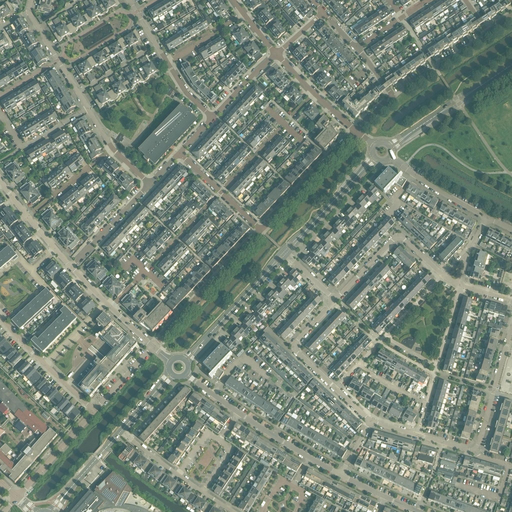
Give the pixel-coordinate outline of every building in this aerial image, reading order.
[(103,4),(100,6),(105,15),(105,14),(106,14),(106,13),(107,13),(107,12),(108,12),(108,11),(108,10),(111,8),(106,0),(105,0),(102,2),(103,4)] [(164,3),(162,4),(168,13),(173,10),(172,9),(166,0),(165,0),(163,2),(164,3)] [(166,0),(172,9),(176,6),(172,0),(166,0)] [(258,7),(260,10),(265,6),(262,2),(261,3),(259,0),(258,0),(250,5),(253,10),(258,7)] [(293,7),(296,11),(304,4),(301,0),(293,7)] [(334,0),(329,6),(332,9),(338,4),(340,2),(337,0),(334,0)] [(447,0),(443,0),(442,1),(447,10),(452,7),(447,0)] [(499,0),(497,2),(503,11),(505,9),(510,5),(506,0),(499,0)] [(51,3),(41,1),(40,5),(41,5),(40,8),(42,8),(41,12),(50,14),(51,10),(49,10),(51,3)] [(215,13),(216,12),(225,5),(223,3),(222,4),(221,1),(211,8),(215,13)] [(442,1),(437,4),(443,13),(447,10),(442,1)] [(5,5),(1,8),(6,17),(9,15),(9,14),(11,13),(9,11),(12,9),(8,2),(5,4),(5,5)] [(492,5),(498,13),(500,12),(501,13),(503,11),(497,2),(492,5)] [(160,4),(157,5),(163,16),(168,13),(162,4),(161,5),(160,4)] [(296,11),(299,15),(307,8),(304,4),(296,11)] [(332,9),(335,13),(342,8),(338,4),(332,9)] [(437,4),(433,7),(438,16),(443,13),(437,4)] [(155,8),(153,10),(158,17),(159,19),(163,16),(157,5),(154,7),(155,8)] [(225,5),(216,12),(219,17),(220,16),(224,21),(230,17),(226,12),(227,11),(226,8),(225,5)] [(487,8),(494,17),(496,16),(495,15),(498,13),(492,5),(487,8)] [(95,7),(91,9),(96,17),(99,16),(100,16),(101,16),(102,16),(103,15),(104,15),(105,15),(100,6),(96,8),(95,7)] [(261,20),(262,21),(270,14),(267,12),(269,10),(265,6),(260,10),(262,13),(258,16),(259,17),(259,19),(260,20),(261,20)] [(335,13),(339,17),(347,10),(343,6),(342,8),(335,13)] [(429,10),(428,10),(433,18),(434,19),(438,16),(433,7),(429,10)] [(307,8),(299,15),(303,19),(306,16),(308,18),(313,14),(307,8)] [(386,8),(381,11),(386,18),(390,15),(391,16),(386,8)] [(481,19),(484,23),(491,18),(491,19),(494,17),(487,8),(483,11),(486,16),(481,19)] [(88,13),(84,16),(90,24),(91,23),(92,22),(92,21),(93,20),(93,19),(96,17),(91,9),(87,12),(88,13)] [(158,17),(153,10),(151,11),(151,9),(148,11),(153,20),(158,17)] [(347,10),(339,17),(344,23),(349,19),(347,17),(350,14),(347,10)] [(375,13),(376,14),(381,21),(386,18),(381,11),(380,10),(375,13)] [(428,10),(424,13),(428,21),(433,18),(428,10)] [(424,13),(419,17),(424,24),(425,25),(430,22),(428,21),(424,13)] [(270,22),(272,24),(277,20),(273,16),(272,17),(270,14),(262,21),(262,22),(262,23),(264,25),(265,25),(266,26),(270,22)] [(376,14),(372,17),(377,24),(381,21),(376,14)] [(80,16),(76,19),(81,27),(83,25),(84,25),(85,25),(86,25),(87,25),(88,25),(89,24),(90,24),(84,16),(81,18),(80,16)] [(372,17),(367,20),(372,27),(377,24),(372,17)] [(419,17),(415,20),(419,27),(424,24),(419,17)] [(467,18),(475,30),(477,28),(476,28),(484,23),(481,19),(476,22),(473,18),(470,20),(469,17),(467,18)] [(464,24),(469,32),(472,31),(475,30),(467,18),(465,20),(467,22),(464,24)] [(12,25),(16,30),(25,24),(22,19),(12,25)] [(72,23),(69,25),(74,34),(74,33),(75,33),(75,32),(76,32),(76,31),(77,31),(77,30),(78,29),(81,27),(76,19),(71,21),(72,23)] [(204,20),(199,22),(204,30),(208,27),(204,20)] [(273,34),(274,35),(281,29),(282,28),(279,25),(280,24),(277,20),(272,24),(274,26),(270,30),(271,31),(270,32),(272,34),(273,34)] [(367,20),(363,23),(368,30),(368,31),(371,29),(371,28),(372,27),(367,20)] [(419,27),(415,20),(413,21),(413,20),(409,23),(410,23),(411,24),(410,24),(410,25),(411,26),(411,27),(412,27),(412,28),(413,27),(415,30),(419,27)] [(199,22),(195,25),(200,32),(204,30),(199,22)] [(319,36),(326,29),(321,23),(316,27),(318,29),(315,32),(319,36)] [(363,23),(358,26),(363,33),(368,30),(363,23)] [(16,30),(20,37),(27,33),(25,31),(28,29),(25,24),(16,30)] [(457,25),(465,36),(467,35),(467,34),(469,32),(464,24),(461,26),(459,24),(457,25)] [(64,26),(60,28),(65,36),(68,34),(69,35),(70,35),(71,35),(72,34),(73,34),(74,33),(74,34),(69,25),(65,27),(64,26)] [(195,25),(191,28),(195,35),(200,32),(195,25)] [(454,30),(460,39),(462,37),(463,38),(465,36),(457,25),(456,26),(457,28),(454,30)] [(190,26),(185,29),(191,38),(195,35),(191,28),(190,26)] [(233,35),(237,40),(246,33),(244,30),(243,31),(241,29),(240,30),(238,27),(237,28),(235,26),(229,30),(231,33),(232,32),(234,34),(233,35)] [(363,33),(358,26),(354,29),(355,32),(355,33),(355,34),(356,35),(357,36),(358,35),(359,37),(358,37),(362,35),(363,33)] [(399,30),(398,31),(403,38),(407,35),(406,32),(406,31),(406,30),(405,29),(404,29),(403,29),(402,28),(403,27),(399,29),(399,30)] [(65,36),(60,28),(56,31),(57,32),(54,34),(53,33),(52,33),(59,43),(59,42),(60,42),(60,41),(61,41),(61,40),(62,40),(62,39),(62,38),(65,36)] [(181,31),(187,40),(191,38),(185,29),(185,28),(181,31)] [(281,29),(274,35),(274,37),(276,38),(277,38),(278,39),(283,35),(284,36),(286,33),(284,30),(283,31),(281,29)] [(319,36),(322,40),(330,33),(326,29),(319,36)] [(132,35),(129,37),(134,45),(138,42),(137,41),(140,38),(141,40),(142,40),(135,30),(134,31),(133,32),(132,33),(132,34),(132,35)] [(448,31),(456,43),(458,41),(457,40),(460,39),(454,30),(451,32),(450,30),(448,31)] [(181,31),(177,34),(182,43),(187,40),(181,31)] [(398,31),(393,34),(398,41),(403,38),(398,31)] [(445,37),(450,45),(453,43),(453,44),(456,43),(448,31),(446,32),(448,35),(445,37)] [(20,37),(25,45),(34,39),(31,34),(28,35),(27,33),(20,37)] [(242,44),(243,46),(249,41),(247,39),(248,38),(246,36),(247,35),(246,33),(237,40),(236,41),(240,45),(242,44)] [(322,40),(326,44),(333,37),(330,33),(322,40)] [(172,37),(173,38),(178,46),(182,43),(177,34),(172,37)] [(393,34),(389,37),(394,44),(398,41),(393,34)] [(438,37),(446,49),(449,47),(448,47),(450,45),(445,37),(443,35),(440,37),(440,36),(438,37)] [(1,36),(0,36),(0,41),(3,47),(8,44),(9,45),(12,43),(7,36),(5,38),(3,36),(1,37),(1,36)] [(120,39),(125,48),(129,46),(130,47),(132,46),(133,49),(135,47),(134,45),(129,37),(126,38),(125,38),(124,38),(123,38),(122,38),(121,39),(120,39)] [(326,44),(329,47),(337,40),(333,37),(326,44)] [(389,37),(384,40),(389,47),(394,44),(389,37)] [(435,43),(441,51),(443,50),(444,51),(446,49),(438,37),(437,39),(438,41),(435,43)] [(173,38),(169,41),(173,48),(178,46),(173,38)] [(221,38),(216,41),(222,50),(226,48),(221,38)] [(25,45),(29,52),(36,48),(35,45),(37,44),(34,39),(25,45)] [(116,44),(113,46),(118,54),(126,50),(125,48),(120,39),(120,40),(119,40),(118,41),(117,42),(117,43),(116,44)] [(173,48),(169,41),(168,39),(162,42),(165,48),(167,47),(169,51),(173,48)] [(329,47),(332,51),(340,44),(337,40),(329,47)] [(384,40),(380,43),(385,50),(386,52),(390,49),(389,47),(384,40)] [(216,41),(212,44),(218,53),(222,50),(216,41)] [(244,49),(248,54),(257,47),(255,44),(254,45),(252,43),(251,44),(249,41),(243,46),(245,48),(244,49)] [(380,43),(375,46),(380,53),(385,50),(380,43)] [(429,44),(437,55),(439,54),(438,53),(441,51),(435,43),(432,45),(431,43),(429,44)] [(212,44),(208,46),(213,56),(218,53),(212,44)] [(335,55),(337,54),(344,48),(340,44),(332,51),(332,52),(335,55)] [(427,56),(429,59),(431,58),(434,56),(434,57),(437,55),(429,44),(427,45),(429,47),(426,50),(429,54),(427,56)] [(105,48),(104,48),(110,57),(113,55),(114,57),(118,54),(113,46),(111,48),(110,48),(109,48),(108,48),(107,48),(106,48),(105,48),(105,49),(105,48)] [(208,46),(203,49),(209,58),(213,56),(208,46)] [(296,58),(297,58),(303,52),(301,50),(302,49),(299,46),(297,48),(298,49),(293,54),(293,55),(293,56),(295,58),(296,58)] [(372,51),(374,54),(377,58),(381,55),(380,53),(375,46),(371,49),(372,51)] [(257,47),(248,54),(252,58),(253,58),(257,62),(262,57),(259,53),(260,52),(258,50),(259,49),(257,47)] [(34,60),(35,59),(43,54),(40,49),(37,50),(36,48),(29,52),(34,60)] [(101,54),(98,55),(103,64),(107,61),(106,59),(110,57),(104,48),(104,49),(103,50),(102,51),(102,52),(101,52),(101,53),(101,54)] [(337,54),(341,57),(347,52),(344,48),(337,54)] [(209,58),(203,49),(199,52),(204,61),(209,58)] [(415,54),(423,65),(425,63),(424,63),(429,59),(427,56),(424,57),(420,51),(417,53),(416,52),(415,54)] [(306,55),(303,52),(297,58),(297,59),(297,60),(299,62),(300,62),(301,63),(305,59),(307,61),(311,57),(313,56),(309,52),(306,55)] [(342,63),(344,62),(351,55),(347,52),(341,57),(339,59),(342,63)] [(43,54),(35,59),(38,64),(37,65),(39,67),(45,63),(44,61),(46,59),(43,54)] [(410,57),(412,59),(417,67),(420,66),(420,67),(423,65),(415,54),(413,55),(410,57)] [(89,58),(94,67),(98,64),(99,66),(103,64),(98,55),(95,57),(94,57),(93,57),(92,57),(91,57),(90,58),(89,58)] [(346,65),(347,65),(354,59),(351,55),(344,62),(344,63),(346,65)] [(308,71),(308,72),(315,66),(313,63),(315,61),(311,57),(307,61),(309,63),(304,67),(305,68),(305,69),(306,71),(308,71)] [(86,63),(83,65),(88,73),(92,71),(91,69),(94,67),(89,58),(89,59),(88,59),(87,60),(87,61),(86,62),(86,63)] [(354,59),(347,65),(348,66),(348,67),(349,68),(352,72),(360,65),(354,59)] [(405,60),(413,72),(416,70),(415,69),(417,67),(412,59),(409,61),(407,59),(405,60)] [(402,66),(408,74),(411,72),(411,73),(413,72),(405,60),(404,61),(405,64),(402,66)] [(23,62),(18,64),(24,74),(29,71),(23,62)] [(148,62),(146,64),(147,67),(152,75),(155,73),(156,73),(157,73),(158,73),(159,73),(160,72),(161,72),(155,62),(156,64),(152,66),(151,63),(148,62)] [(181,70),(183,73),(190,69),(187,63),(180,67),(181,68),(182,70),(181,70)] [(239,63),(235,67),(242,73),(245,69),(239,63)] [(16,68),(15,69),(19,76),(24,74),(18,64),(15,66),(16,68)] [(88,73),(83,65),(80,67),(79,66),(78,66),(77,66),(77,67),(76,67),(75,67),(74,68),(74,67),(80,78),(79,76),(83,74),(84,76),(88,73)] [(230,69),(232,70),(239,77),(241,75),(240,74),(242,73),(235,67),(234,65),(230,69)] [(317,72),(319,74),(323,70),(320,66),(318,67),(316,65),(315,66),(308,72),(309,72),(309,73),(310,75),(311,75),(312,76),(317,72)] [(396,67),(404,78),(406,77),(406,76),(408,74),(402,66),(399,68),(398,65),(396,67)] [(141,73),(146,82),(146,81),(147,80),(148,79),(149,78),(149,77),(149,76),(152,75),(147,67),(143,69),(144,71),(141,73)] [(269,78),(274,82),(282,75),(280,73),(279,74),(277,71),(276,72),(271,67),(266,72),(270,77),(269,78)] [(393,72),(399,81),(401,79),(402,80),(404,78),(396,67),(394,68),(396,70),(393,72)] [(15,69),(10,72),(15,79),(19,76),(15,69)] [(183,73),(185,78),(193,73),(190,69),(183,73)] [(328,73),(324,69),(323,70),(319,74),(321,76),(316,81),(317,81),(317,83),(319,84),(320,84),(320,85),(327,79),(328,78),(325,75),(328,73)] [(4,73),(5,75),(10,82),(15,79),(10,72),(9,70),(4,73)] [(45,77),(48,82),(57,77),(54,71),(51,73),(50,70),(41,76),(43,78),(45,77)] [(232,70),(228,74),(235,80),(236,78),(237,79),(239,77),(232,70)] [(130,73),(132,76),(137,84),(140,82),(140,83),(141,83),(142,83),(143,82),(144,82),(145,82),(146,81),(146,82),(141,73),(137,75),(136,73),(134,75),(132,72),(130,73)] [(185,78),(188,83),(197,77),(195,72),(193,73),(185,78)] [(387,73),(395,85),(397,83),(396,82),(399,81),(393,72),(390,74),(388,72),(387,73)] [(382,87),(385,91),(389,87),(392,85),(392,86),(395,85),(387,73),(385,74),(387,77),(384,79),(387,84),(382,87)] [(228,74),(225,78),(231,84),(235,80),(228,74)] [(5,75),(1,78),(5,85),(10,82),(5,75)] [(274,82),(278,87),(285,80),(283,78),(284,77),(282,75),(274,82)] [(129,80),(125,82),(131,91),(131,90),(132,90),(132,89),(133,89),(133,88),(134,87),(134,86),(137,84),(132,76),(128,78),(129,80)] [(48,82),(51,87),(60,82),(57,77),(48,82)] [(188,83),(192,88),(198,83),(200,81),(197,77),(188,83)] [(231,84),(225,78),(221,82),(227,88),(231,84)] [(283,90),(285,92),(290,87),(288,85),(289,84),(287,82),(288,81),(286,79),(285,80),(278,87),(282,91),(283,90)] [(329,85),(331,87),(335,83),(331,79),(329,81),(327,79),(320,85),(321,85),(321,87),(323,88),(324,88),(325,89),(329,85)] [(35,82),(30,85),(35,93),(40,90),(35,82)] [(51,87),(54,92),(63,87),(60,82),(51,87)] [(121,83),(116,85),(122,94),(124,92),(125,92),(126,92),(127,92),(128,92),(129,91),(130,91),(131,91),(125,82),(122,85),(121,83)] [(192,88),(196,93),(202,86),(198,83),(192,88)] [(332,97),(333,97),(339,91),(337,89),(339,87),(335,83),(331,87),(333,89),(329,93),(329,94),(329,95),(331,97),(332,97)] [(30,85),(26,88),(31,97),(36,94),(35,93),(30,85)] [(113,90),(110,92),(115,100),(116,100),(116,99),(117,99),(117,98),(118,97),(119,96),(119,95),(122,94),(116,85),(112,88),(113,90)] [(196,93),(200,96),(206,90),(208,89),(204,85),(202,86),(196,93)] [(57,97),(58,96),(66,91),(63,87),(54,92),(57,97)] [(253,88),(250,91),(257,98),(259,99),(262,95),(262,94),(261,93),(263,92),(257,87),(256,88),(255,88),(254,89),(253,88)] [(290,99),(290,100),(298,92),(296,90),(295,91),(293,89),(292,89),(290,87),(285,92),(281,96),(283,98),(285,97),(289,100),(290,99)] [(370,90),(377,99),(379,97),(378,96),(385,91),(382,87),(378,91),(374,87),(370,90)] [(26,88),(21,91),(26,99),(26,100),(31,97),(26,88)] [(200,96),(204,100),(210,94),(206,90),(200,96)] [(362,96),(364,99),(369,104),(372,102),(374,100),(375,101),(377,99),(370,90),(365,94),(362,90),(359,93),(362,96)] [(21,91),(16,94),(21,102),(26,99),(21,91)] [(58,96),(61,101),(69,96),(66,91),(58,96)] [(249,94),(247,96),(253,102),(257,98),(250,91),(248,93),(249,94)] [(339,91),(333,97),(333,98),(333,99),(335,101),(336,101),(337,102),(341,98),(343,100),(349,94),(347,92),(345,93),(344,92),(342,94),(339,91)] [(105,92),(101,95),(106,103),(109,101),(110,101),(111,101),(112,101),(113,101),(114,101),(115,100),(115,101),(115,100),(110,92),(106,94),(105,92)] [(210,94),(204,100),(207,102),(208,101),(210,102),(209,103),(210,103),(212,104),(218,98),(212,92),(210,94)] [(298,92),(290,100),(294,104),(295,103),(297,105),(303,100),(301,98),(302,97),(299,95),(300,94),(298,92)] [(16,94),(11,97),(16,105),(21,102),(16,94)] [(106,103),(101,95),(97,97),(98,99),(95,101),(94,99),(93,100),(100,110),(100,109),(101,109),(101,108),(102,108),(102,107),(103,107),(103,106),(103,105),(106,103)] [(61,101),(64,106),(72,101),(69,96),(61,101)] [(244,97),(242,99),(249,106),(253,102),(247,96),(245,98),(244,97)] [(11,97),(6,100),(11,108),(16,105),(11,97)] [(369,104),(364,99),(358,105),(355,103),(353,105),(347,98),(342,103),(345,107),(344,108),(347,111),(349,110),(350,111),(349,111),(355,118),(361,112),(360,111),(362,110),(364,112),(367,108),(366,107),(369,104)] [(241,102),(239,104),(247,112),(251,108),(249,106),(242,99),(240,102),(241,102)] [(11,108),(6,100),(1,103),(7,112),(12,109),(11,108)] [(72,101),(64,106),(62,108),(65,113),(66,112),(68,115),(75,111),(73,108),(75,107),(72,101)] [(236,105),(234,108),(241,114),(243,116),(247,112),(239,104),(237,106),(236,105)] [(304,114),(309,118),(316,110),(314,108),(313,108),(311,106),(310,107),(308,105),(301,112),(304,115),(304,114)] [(143,158),(143,159),(144,160),(145,161),(146,162),(147,162),(147,163),(148,162),(147,162),(149,160),(153,164),(157,160),(158,161),(162,157),(161,156),(164,152),(165,153),(169,149),(169,148),(173,144),(173,145),(177,141),(176,140),(180,136),(181,137),(185,133),(184,132),(187,128),(188,129),(192,124),(191,123),(195,119),(191,115),(193,113),(192,113),(192,112),(191,112),(191,111),(190,111),(190,110),(189,110),(189,109),(188,109),(186,111),(183,108),(180,110),(179,109),(174,115),(175,116),(171,120),(170,119),(166,123),(167,124),(164,128),(163,127),(159,131),(159,132),(155,135),(151,139),(152,140),(148,144),(147,143),(143,147),(144,148),(140,152),(145,157),(143,158)] [(233,111),(231,113),(238,118),(241,114),(234,108),(232,110),(233,111)] [(52,110),(45,114),(51,124),(56,121),(55,119),(57,118),(57,117),(52,110)] [(316,110),(309,118),(313,122),(314,121),(316,123),(321,118),(319,115),(320,115),(318,112),(318,111),(316,110)] [(229,114),(227,116),(235,124),(239,120),(238,118),(231,113),(229,115),(229,114)] [(45,114),(40,117),(46,127),(51,124),(45,114)] [(235,124),(227,116),(224,118),(225,119),(223,121),(231,128),(235,124)] [(40,117),(35,120),(41,130),(46,127),(40,117)] [(323,118),(315,127),(320,131),(322,130),(325,133),(315,143),(324,151),(338,137),(335,134),(336,133),(328,123),(323,118)] [(72,124),(78,132),(87,126),(86,124),(85,123),(84,122),(82,122),(80,119),(79,119),(72,124)] [(267,119),(260,126),(268,133),(269,132),(270,133),(274,130),(270,127),(269,127),(272,124),(267,119)] [(35,120),(30,123),(36,133),(41,130),(35,120)] [(30,123),(26,126),(31,136),(36,133),(30,123)] [(219,124),(217,126),(225,135),(229,130),(221,123),(219,125),(219,124)] [(31,136),(26,126),(18,131),(22,138),(23,139),(25,137),(26,139),(31,136)] [(80,138),(82,142),(91,136),(89,133),(90,132),(89,130),(89,129),(87,126),(78,132),(81,137),(80,138)] [(215,129),(214,131),(222,138),(225,135),(217,126),(215,129)] [(260,126),(257,130),(264,137),(268,133),(260,126)] [(257,130),(253,134),(261,141),(264,137),(257,130)] [(62,131),(57,135),(63,144),(70,139),(66,132),(66,131),(63,133),(62,131)] [(212,132),(210,134),(217,141),(218,142),(222,138),(214,131),(212,133),(212,132)] [(208,137),(207,138),(213,144),(217,141),(210,134),(208,136),(208,137)] [(249,138),(251,139),(257,145),(261,141),(253,134),(249,138)] [(53,139),(50,141),(55,148),(63,144),(57,135),(52,138),(53,139)] [(85,145),(88,150),(98,144),(96,141),(94,139),(93,140),(91,136),(82,142),(84,146),(85,145)] [(283,139),(280,136),(277,139),(278,140),(277,142),(285,149),(291,142),(287,139),(285,142),(283,139)] [(205,139),(203,141),(211,150),(215,146),(213,144),(207,138),(205,140),(205,139)] [(257,145),(251,139),(247,143),(253,149),(257,145)] [(47,141),(42,144),(48,154),(56,149),(55,148),(50,141),(48,142),(47,141)] [(201,144),(200,146),(208,153),(211,150),(203,141),(201,143),(201,144)] [(285,149),(277,142),(273,145),(281,153),(285,149)] [(42,144),(37,147),(42,155),(45,153),(47,155),(48,154),(42,144)] [(98,144),(88,150),(91,155),(90,156),(92,160),(101,154),(102,154),(99,150),(101,149),(100,147),(98,144)] [(244,144),(240,148),(247,155),(251,151),(244,144)] [(281,153),(273,145),(269,149),(276,155),(277,157),(281,153)] [(208,153),(200,146),(198,147),(197,147),(196,149),(203,155),(204,157),(208,153)] [(309,150),(311,152),(318,158),(321,154),(313,146),(309,150)] [(37,147),(32,150),(37,158),(38,160),(43,157),(42,155),(37,147)] [(240,148),(236,152),(244,159),(247,155),(240,148)] [(203,155),(196,149),(193,151),(194,152),(192,154),(195,156),(194,157),(197,160),(197,159),(198,160),(203,155)] [(269,149),(266,153),(272,159),(276,155),(269,149)] [(37,158),(32,150),(27,153),(28,155),(25,156),(26,157),(30,164),(33,162),(32,161),(37,158)] [(309,150),(306,154),(307,155),(314,162),(318,158),(311,152),(309,150)] [(232,156),(234,157),(240,163),(244,159),(236,152),(232,156)] [(272,159),(266,153),(262,157),(268,163),(272,159)] [(75,158),(71,161),(77,169),(80,167),(80,166),(82,165),(80,163),(83,160),(78,154),(74,157),(75,158)] [(307,155),(303,159),(310,166),(314,162),(307,155)] [(234,157),(230,161),(236,167),(240,163),(234,157)] [(102,168),(107,172),(114,164),(112,162),(111,162),(109,160),(108,161),(105,158),(105,159),(98,166),(101,170),(102,168)] [(260,159),(256,163),(262,169),(264,171),(268,167),(260,159)] [(303,159),(300,163),(306,170),(310,166),(303,159)] [(70,160),(62,167),(67,173),(70,170),(72,173),(74,171),(75,171),(77,169),(71,161),(70,160)] [(230,161),(229,160),(225,164),(226,165),(232,171),(236,167),(230,161)] [(211,164),(210,162),(209,161),(203,167),(206,170),(211,164)] [(7,175),(9,177),(18,171),(20,169),(15,162),(11,165),(10,164),(5,168),(8,171),(6,172),(8,175),(7,175)] [(295,165),(295,166),(303,174),(306,170),(300,163),(298,162),(297,163),(295,165)] [(256,163),(252,167),(259,173),(262,169),(256,163)] [(107,172),(114,179),(120,172),(117,170),(118,169),(117,167),(117,166),(114,164),(107,172)] [(226,165),(223,169),(229,175),(232,171),(226,165)] [(61,166),(53,172),(61,182),(64,180),(64,179),(66,178),(64,176),(67,173),(62,167),(61,166)] [(291,170),(292,171),(299,177),(303,174),(295,166),(291,170)] [(178,167),(175,170),(182,177),(186,172),(185,172),(186,171),(183,168),(182,169),(180,167),(178,168),(178,167)] [(260,175),(259,173),(252,167),(249,171),(255,177),(257,179),(260,175)] [(221,168),(217,171),(225,179),(229,175),(223,169),(221,168)] [(374,184),(383,193),(392,183),(395,186),(401,190),(406,182),(400,178),(402,176),(400,175),(397,178),(388,169),(374,184)] [(174,173),(172,175),(179,181),(180,182),(183,178),(182,177),(175,170),(173,172),(174,173)] [(18,171),(9,177),(11,180),(13,182),(15,181),(17,184),(23,180),(22,179),(26,177),(23,173),(20,174),(18,171)] [(225,179),(217,171),(213,176),(219,181),(222,184),(225,181),(224,180),(225,179)] [(249,171),(245,175),(251,181),(255,177),(249,171)] [(292,171),(289,175),(295,181),(299,177),(292,171)] [(49,176),(49,177),(57,186),(59,184),(59,183),(61,182),(53,172),(49,176)] [(114,179),(121,186),(129,178),(127,176),(126,176),(124,174),(123,175),(120,172),(114,179)] [(289,175),(287,173),(283,178),(291,185),(295,181),(289,175)] [(88,177),(85,179),(92,188),(97,184),(98,186),(102,183),(95,175),(92,178),(90,176),(89,177),(88,177)] [(172,175),(169,178),(175,184),(179,181),(172,175)] [(245,175),(241,179),(249,186),(253,183),(251,181),(245,175)] [(57,186),(49,177),(45,181),(44,179),(41,181),(47,189),(50,187),(51,189),(53,188),(54,188),(57,186)] [(129,178),(121,186),(129,193),(135,187),(132,184),(133,183),(132,181),(132,180),(129,178)] [(169,178),(165,182),(172,188),(175,184),(169,178)] [(83,186),(79,188),(84,195),(92,188),(85,179),(83,181),(83,182),(81,184),(83,186)] [(241,179),(237,183),(244,189),(245,190),(249,186),(241,179)] [(277,184),(279,185),(286,191),(290,187),(281,180),(277,184)] [(190,188),(194,192),(200,186),(199,185),(200,184),(197,181),(190,188)] [(23,196),(25,198),(33,191),(31,188),(32,185),(30,182),(26,185),(26,184),(21,188),(23,192),(21,193),(23,195),(23,196)] [(163,183),(161,185),(169,193),(173,189),(172,188),(165,182),(164,184),(163,183)] [(237,183),(234,187),(240,193),(244,189),(237,183)] [(160,188),(158,189),(166,197),(169,193),(161,185),(159,187),(160,188)] [(279,185),(275,189),(282,195),(286,191),(279,185)] [(406,192),(410,195),(415,188),(410,185),(406,192)] [(194,192),(198,196),(205,189),(203,186),(201,187),(200,186),(194,192)] [(240,193),(234,187),(233,188),(232,187),(228,191),(232,194),(232,193),(238,198),(241,194),(240,193)] [(369,193),(367,195),(374,201),(377,198),(375,196),(378,193),(371,187),(367,191),(369,193)] [(69,192),(70,193),(77,202),(85,195),(84,195),(79,188),(76,191),(75,189),(73,190),(72,190),(69,192)] [(409,196),(414,199),(419,190),(415,188),(410,195),(409,196)] [(33,191),(25,198),(26,200),(27,200),(29,202),(31,201),(33,204),(34,203),(38,200),(37,199),(41,197),(36,189),(33,191)] [(156,190),(154,192),(161,199),(162,200),(166,197),(158,189),(157,191),(156,190)] [(198,196),(202,200),(208,193),(207,192),(208,191),(205,189),(198,196)] [(275,189),(272,193),(278,199),(282,195),(275,189)] [(418,202),(424,193),(419,190),(414,199),(414,200),(418,202)] [(153,195),(151,197),(158,203),(161,199),(154,192),(152,194),(153,195)] [(67,194),(65,196),(73,206),(77,202),(70,193),(68,194),(67,194)] [(208,193),(202,200),(206,204),(210,199),(211,200),(214,197),(210,193),(209,194),(208,193)] [(272,193),(268,197),(275,203),(278,199),(272,193)] [(418,202),(423,205),(428,196),(424,193),(418,202)] [(364,195),(360,199),(366,205),(369,202),(371,204),(374,201),(367,195),(366,197),(364,195)] [(73,206),(65,196),(62,198),(62,199),(60,200),(62,202),(60,204),(66,211),(73,206)] [(113,196),(109,200),(116,207),(119,204),(118,203),(120,201),(113,196)] [(423,205),(427,208),(433,199),(428,196),(423,205)] [(149,198),(147,200),(154,206),(158,203),(151,197),(150,198),(149,198)] [(268,197),(264,201),(271,207),(275,203),(268,197)] [(213,213),(213,212),(220,205),(219,204),(220,203),(217,199),(214,203),(208,209),(213,213)] [(358,205),(356,207),(363,213),(366,210),(363,208),(366,205),(360,199),(356,203),(358,205)] [(381,208),(387,201),(384,199),(378,205),(381,208)] [(430,213),(433,215),(438,208),(435,206),(438,202),(433,199),(427,208),(432,211),(430,213)] [(109,200),(105,204),(112,210),(113,208),(114,209),(116,207),(109,200)] [(154,206),(147,200),(145,202),(146,203),(144,205),(150,211),(154,206)] [(264,201),(261,205),(260,205),(267,211),(271,207),(264,201)] [(186,205),(185,206),(192,213),(196,209),(189,202),(188,203),(187,203),(186,205)] [(259,203),(255,207),(263,215),(267,211),(260,205),(261,205),(259,203)] [(105,204),(101,208),(109,215),(111,213),(110,212),(112,210),(105,204)] [(216,215),(217,216),(225,207),(222,205),(221,206),(220,205),(213,212),(214,214),(215,214),(216,215)] [(438,212),(443,215),(447,208),(442,205),(440,209),(438,208),(433,215),(436,217),(438,212)] [(182,209),(181,210),(189,217),(192,213),(185,206),(184,207),(183,207),(182,209)] [(139,208),(137,210),(144,217),(148,213),(142,207),(140,209),(139,208)] [(221,220),(222,218),(228,212),(227,211),(228,210),(225,207),(217,216),(221,220)] [(263,215),(255,207),(251,211),(260,219),(263,215)] [(352,207),(348,211),(355,217),(357,214),(360,217),(363,213),(356,207),(354,209),(352,207)] [(11,213),(8,208),(0,214),(0,216),(2,219),(1,220),(1,221),(11,213)] [(101,208),(98,212),(104,218),(106,216),(106,217),(109,215),(101,208)] [(443,215),(448,218),(452,210),(447,208),(443,215)] [(44,222),(46,225),(55,217),(52,214),(54,212),(51,209),(47,212),(47,211),(42,215),(45,218),(43,220),(45,222),(44,222)] [(136,213),(134,215),(140,221),(144,217),(137,210),(135,212),(136,213)] [(177,214),(178,214),(185,221),(189,217),(181,210),(177,214)] [(451,222),(452,220),(457,213),(452,210),(448,218),(447,219),(451,222)] [(346,217),(344,219),(351,226),(354,223),(352,220),(355,217),(348,211),(344,215),(346,217)] [(398,220),(402,224),(408,218),(405,215),(407,214),(405,211),(401,215),(402,216),(398,220)] [(98,212),(94,216),(101,223),(103,221),(102,220),(104,218),(98,212)] [(228,212),(222,218),(226,222),(233,215),(230,212),(229,213),(228,212)] [(1,221),(4,225),(14,217),(11,213),(1,221)] [(452,220),(457,223),(461,216),(457,213),(452,220)] [(175,217),(174,218),(181,225),(185,221),(178,214),(176,215),(175,217)] [(131,216),(129,219),(136,225),(138,227),(142,223),(140,221),(134,215),(132,217),(131,216)] [(94,216),(90,221),(96,226),(98,225),(99,225),(101,223),(94,216)] [(457,223),(462,225),(466,218),(461,216),(457,223)] [(14,217),(4,225),(9,231),(17,225),(15,223),(17,221),(14,217)] [(55,217),(46,225),(48,227),(50,229),(52,227),(55,231),(60,227),(59,226),(63,223),(60,220),(57,221),(55,217)] [(205,217),(201,222),(207,228),(209,229),(213,225),(205,217)] [(388,217),(384,222),(391,228),(394,224),(388,217)] [(170,222),(171,223),(177,229),(181,225),(174,218),(170,222)] [(402,224),(406,227),(412,221),(408,218),(402,224)] [(462,225),(467,228),(471,221),(466,218),(462,225)] [(128,222),(126,224),(132,230),(136,225),(129,219),(127,221),(128,222)] [(341,219),(337,223),(343,229),(346,227),(348,229),(351,226),(344,219),(342,221),(341,219)] [(406,227),(410,231),(417,224),(413,220),(412,221),(406,227)] [(90,221),(86,225),(93,231),(95,229),(94,228),(96,226),(90,221)] [(471,221),(467,228),(471,231),(474,226),(475,226),(475,225),(475,224),(476,224),(471,221)] [(170,222),(166,226),(174,233),(177,229),(171,223),(170,222)] [(201,222),(197,226),(204,231),(207,228),(201,222)] [(241,222),(237,226),(245,234),(249,230),(241,222)] [(384,222),(380,226),(387,232),(391,228),(384,222)] [(335,229),(333,231),(340,238),(343,235),(340,232),(343,229),(337,223),(333,227),(335,229)] [(123,225),(121,227),(128,234),(132,230),(126,224),(124,226),(123,225)] [(410,231),(414,235),(421,227),(417,224),(410,231)] [(9,231),(10,231),(11,230),(16,236),(15,237),(15,238),(24,230),(21,226),(18,228),(17,225),(9,231)] [(93,231),(86,225),(82,229),(88,235),(89,233),(90,234),(93,231)] [(197,226),(194,229),(201,237),(205,233),(204,231),(197,226)] [(237,226),(234,230),(242,238),(245,234),(237,226)] [(380,226),(377,229),(383,236),(387,232),(380,226)] [(120,230),(118,232),(125,238),(128,234),(121,227),(119,229),(120,230)] [(414,235),(418,239),(425,231),(421,227),(414,235)] [(73,235),(67,228),(64,231),(63,230),(58,234),(61,238),(59,239),(61,242),(63,244),(73,235)] [(161,231),(160,232),(168,239),(172,235),(164,228),(163,229),(161,231)] [(194,229),(190,233),(196,239),(198,241),(201,237),(194,229)] [(377,229),(373,233),(379,240),(383,236),(377,229)] [(24,230),(15,238),(18,242),(28,234),(24,230)] [(234,230),(230,234),(238,242),(242,238),(234,230)] [(485,238),(490,240),(494,233),(489,230),(488,232),(487,232),(488,233),(485,238)] [(329,231),(325,235),(332,242),(334,239),(337,241),(340,238),(333,231),(331,233),(329,231)] [(418,239),(422,242),(429,235),(425,231),(418,239)] [(116,233),(114,235),(121,242),(125,238),(118,232),(116,234),(116,233)] [(158,234),(156,236),(164,243),(168,239),(160,232),(158,234)] [(190,233),(186,237),(192,243),(196,239),(190,233)] [(373,233),(369,237),(376,243),(379,240),(373,233)] [(489,242),(494,245),(499,235),(494,233),(490,240),(489,242)] [(28,234),(18,242),(23,248),(30,243),(31,242),(29,240),(31,238),(28,234)] [(230,234),(226,238),(234,246),(238,242),(230,234)] [(73,235),(63,244),(65,246),(67,248),(69,247),(72,250),(77,246),(76,245),(79,242),(73,235)] [(112,238),(110,240),(118,247),(122,243),(121,242),(114,235),(111,237),(112,238)] [(323,241),(321,243),(328,250),(331,247),(329,245),(332,242),(325,235),(321,240),(323,241)] [(422,242),(426,246),(433,238),(429,235),(422,242)] [(494,245),(499,247),(504,238),(499,235),(494,245)] [(153,240),(154,241),(160,247),(164,243),(156,236),(153,240)] [(456,236),(452,241),(460,248),(464,244),(463,244),(465,241),(456,236)] [(192,243),(186,237),(185,239),(184,238),(181,240),(188,247),(192,243)] [(369,237),(365,241),(372,247),(376,243),(369,237)] [(226,238),(222,242),(231,250),(234,246),(226,238)] [(433,238),(426,246),(430,250),(437,242),(433,238)] [(499,247),(504,250),(508,240),(504,238),(499,247)] [(108,241),(106,244),(114,252),(118,247),(110,240),(109,242),(108,241)] [(154,241),(150,245),(157,251),(160,247),(154,241)] [(365,241),(362,245),(368,251),(372,247),(365,241)] [(452,241),(448,245),(456,252),(460,248),(452,241)] [(30,243),(23,248),(28,255),(39,247),(35,242),(32,245),(30,243)] [(178,246),(177,247),(184,255),(188,251),(179,242),(177,245),(178,246)] [(219,246),(220,247),(227,254),(231,250),(222,242),(219,246)] [(317,244),(314,248),(320,254),(323,251),(325,253),(328,250),(321,243),(319,245),(317,244)] [(114,252),(106,244),(103,246),(104,247),(102,249),(108,254),(108,255),(109,257),(114,252)] [(150,245),(147,249),(153,255),(157,251),(150,245)] [(362,245),(358,249),(364,255),(368,251),(362,245)] [(448,245),(444,249),(452,256),(456,252),(448,245)] [(14,253),(9,246),(4,250),(3,248),(3,249),(11,258),(14,262),(18,258),(14,253)] [(28,255),(29,255),(30,254),(35,259),(37,258),(39,255),(38,254),(42,251),(39,247),(28,255)] [(174,248),(172,250),(181,259),(184,255),(177,247),(175,249),(174,248)] [(220,247),(217,251),(223,258),(227,254),(220,247)] [(393,254),(397,258),(403,251),(399,247),(393,254)] [(153,255),(147,249),(145,248),(139,254),(143,258),(145,256),(147,257),(146,257),(150,261),(153,257),(152,256),(153,255)] [(312,254),(310,256),(317,262),(320,259),(317,257),(320,254),(314,248),(310,252),(312,254)] [(11,258),(3,249),(0,251),(0,253),(7,262),(11,258)] [(358,249),(354,253),(361,259),(364,255),(358,249)] [(441,253),(442,254),(449,260),(452,256),(444,249),(441,253)] [(171,254),(169,255),(177,263),(181,259),(172,250),(170,253),(171,254)] [(217,251),(213,255),(219,261),(223,258),(217,251)] [(397,258),(401,262),(407,255),(403,251),(397,258)] [(477,252),(475,257),(486,260),(488,255),(477,252)] [(354,253),(350,257),(357,263),(361,259),(354,253)] [(211,254),(208,258),(216,265),(219,261),(213,255),(211,254)] [(449,260),(442,254),(438,258),(445,264),(449,260)] [(177,263),(169,255),(165,259),(173,267),(177,263)] [(401,262),(405,265),(411,259),(407,255),(401,262)] [(317,262),(310,256),(308,258),(306,256),(302,260),(308,266),(311,263),(314,265),(317,262)] [(350,257),(347,261),(353,267),(357,263),(350,257)] [(475,257),(474,262),(485,265),(486,260),(475,257)] [(216,265),(208,258),(204,262),(212,269),(216,265)] [(90,273),(92,275),(100,267),(97,265),(98,262),(95,259),(92,262),(91,261),(87,266),(90,269),(88,271),(90,273)] [(173,267),(165,259),(162,263),(169,270),(173,267)] [(411,259),(405,265),(409,269),(415,263),(411,259)] [(347,261),(343,265),(350,271),(353,267),(347,261)] [(47,275),(56,266),(52,262),(49,266),(47,264),(45,267),(45,266),(43,268),(48,273),(46,275),(47,275)] [(474,262),(472,267),(483,271),(485,265),(474,262)] [(169,270),(162,263),(161,264),(159,263),(156,267),(159,270),(160,269),(164,273),(162,275),(163,277),(169,270)] [(202,264),(198,268),(206,275),(210,271),(202,264)] [(343,265),(339,269),(346,275),(350,271),(343,265)] [(383,265),(379,269),(386,275),(390,271),(383,265)] [(59,275),(57,272),(60,270),(56,266),(47,275),(52,281),(59,275)] [(100,267),(92,275),(94,277),(96,279),(98,277),(101,281),(105,276),(104,275),(108,272),(105,269),(102,270),(100,267)] [(472,267),(471,273),(482,276),(483,271),(472,267)] [(194,272),(196,273),(203,279),(206,275),(198,268),(194,272)] [(339,269),(336,273),(342,279),(346,275),(339,269)] [(379,269),(376,273),(382,279),(386,275),(379,269)] [(290,276),(289,278),(296,285),(299,281),(296,279),(299,276),(293,270),(289,274),(290,276)] [(196,273),(192,277),(199,283),(203,279),(196,273)] [(336,273),(332,277),(338,283),(342,279),(336,273)] [(376,273),(372,276),(378,283),(382,279),(376,273)] [(424,273),(420,277),(427,284),(430,279),(424,273)] [(482,276),(471,273),(469,278),(480,281),(482,276)] [(58,287),(68,278),(64,274),(61,277),(59,275),(52,281),(58,287)] [(106,290),(108,292),(116,284),(113,281),(114,278),(111,276),(108,279),(107,278),(103,283),(106,286),(104,288),(107,290),(106,290)] [(187,279),(188,281),(195,287),(199,283),(192,277),(191,276),(187,279)] [(372,276),(368,280),(375,287),(378,283),(372,276)] [(338,283),(332,277),(328,281),(335,287),(338,283)] [(420,277),(416,281),(423,287),(427,284),(420,277)] [(58,287),(60,286),(63,289),(61,291),(64,293),(71,287),(69,285),(71,282),(68,278),(58,287)] [(285,278),(281,282),(287,288),(290,285),(293,288),(296,285),(289,278),(287,280),(285,278)] [(368,280),(364,284),(371,291),(375,287),(368,280)] [(188,281),(185,285),(191,291),(195,287),(188,281)] [(416,281),(413,285),(419,291),(423,287),(416,281)] [(279,288),(277,290),(284,297),(287,294),(285,291),(287,288),(281,282),(277,286),(279,288)] [(116,284),(108,292),(111,294),(113,296),(115,294),(118,297),(122,292),(121,291),(124,288),(122,285),(119,287),(116,284)] [(364,284),(361,288),(367,294),(371,291),(364,284)] [(185,285),(181,289),(188,295),(191,291),(185,285)] [(413,285),(409,289),(415,295),(419,291),(413,285)] [(43,294),(51,303),(52,303),(50,302),(54,298),(48,292),(44,287),(40,292),(43,294)] [(70,299),(79,291),(75,287),(73,289),(71,287),(64,293),(70,299)] [(361,288),(357,292),(364,298),(367,294),(361,288)] [(181,289),(177,293),(184,299),(188,295),(181,289)] [(409,289),(405,293),(412,299),(415,295),(409,289)] [(273,290),(269,294),(276,301),(279,298),(281,300),(284,297),(277,290),(275,292),(273,290)] [(77,304),(82,300),(80,298),(83,295),(79,291),(70,299),(70,300),(71,298),(77,304)] [(357,292),(353,296),(360,302),(364,298),(357,292)] [(125,308),(127,310),(135,302),(132,299),(133,296),(130,293),(127,297),(126,296),(122,301),(125,303),(123,305),(125,307),(125,308)] [(177,293),(174,297),(180,303),(184,299),(177,293)] [(405,293),(401,297),(408,303),(412,299),(405,293)] [(43,294),(39,298),(48,307),(51,303),(43,294)] [(267,300),(265,302),(272,309),(275,306),(273,304),(276,301),(269,294),(265,299),(267,300)] [(315,295),(311,299),(317,305),(321,301),(315,295)] [(353,296),(350,300),(356,306),(360,302),(353,296)] [(174,297),(170,300),(170,301),(177,307),(180,303),(174,297)] [(401,297),(398,301),(404,307),(408,303),(401,297)] [(35,301),(44,310),(48,307),(39,298),(35,301)] [(83,310),(91,303),(87,299),(84,302),(82,300),(77,304),(83,310)] [(152,299),(146,305),(148,308),(154,301),(152,299)] [(170,301),(170,300),(168,299),(164,303),(173,311),(177,307),(170,301)] [(311,299),(307,303),(314,309),(317,305),(311,299)] [(356,306),(350,300),(346,304),(352,310),(356,306)] [(32,305),(40,314),(44,310),(35,301),(32,305)] [(398,301),(394,305),(400,311),(404,307),(398,301)] [(135,302),(127,310),(129,312),(130,311),(132,313),(133,312),(136,314),(143,306),(140,303),(138,304),(135,302)] [(262,302),(258,307),(264,313),(267,310),(269,312),(272,309),(265,302),(264,304),(262,302)] [(83,310),(88,316),(90,314),(92,311),(91,310),(94,307),(91,303),(83,310)] [(307,303),(303,307),(310,313),(314,309),(307,303)] [(28,308),(36,317),(40,314),(32,305),(28,308)] [(138,324),(148,331),(150,330),(152,332),(171,313),(162,305),(148,319),(145,317),(146,315),(141,310),(133,319),(138,324)] [(394,305),(390,309),(397,315),(400,311),(394,305)] [(493,317),(494,314),(496,305),(493,305),(491,305),(488,313),(488,315),(493,317)] [(60,313),(62,315),(64,317),(62,319),(59,322),(54,326),(55,326),(52,329),(51,329),(47,333),(47,334),(44,337),(44,336),(40,340),(40,341),(39,342),(34,338),(36,336),(34,334),(28,339),(37,348),(43,354),(77,319),(71,314),(62,306),(55,312),(58,315),(60,313)] [(256,313),(254,315),(258,319),(261,321),(264,318),(261,316),(264,313),(258,307),(254,311),(256,313)] [(303,307),(300,311),(306,317),(310,313),(303,307)] [(24,312),(33,321),(36,317),(28,308),(24,312)] [(390,309),(387,313),(393,319),(397,315),(390,309)] [(300,311),(296,315),(302,321),(306,317),(300,311)] [(339,311),(335,315),(342,322),(345,317),(339,311)] [(20,315),(29,324),(33,321),(24,312),(20,315)] [(387,313),(383,317),(389,323),(393,319),(387,313)] [(100,360),(99,362),(97,360),(94,364),(99,369),(92,377),(90,376),(84,384),(85,385),(80,390),(90,398),(137,344),(129,337),(120,329),(114,323),(113,323),(104,314),(96,322),(103,329),(104,328),(106,329),(99,337),(114,351),(110,356),(108,355),(107,357),(108,358),(105,361),(104,363),(100,360)] [(14,324),(20,330),(24,327),(25,328),(17,319),(17,318),(14,315),(10,319),(14,324)] [(17,319),(25,328),(29,324),(20,315),(17,318),(17,319)] [(250,315),(246,319),(253,325),(255,322),(258,324),(261,321),(258,319),(254,315),(252,317),(250,315)] [(296,315),(292,319),(299,325),(302,321),(296,315)] [(335,315),(331,319),(338,325),(342,322),(335,315)] [(383,317),(379,321),(386,327),(389,323),(383,317)] [(244,325),(242,327),(249,333),(252,330),(250,328),(253,325),(246,319),(242,323),(244,325)] [(292,319),(288,323),(295,329),(299,325),(292,319)] [(331,319),(328,323),(334,329),(338,325),(331,319)] [(379,321),(375,325),(382,331),(386,327),(379,321)] [(288,323),(285,327),(291,333),(295,329),(288,323)] [(328,323),(324,327),(330,333),(334,329),(328,323)] [(382,331),(375,325),(372,329),(378,335),(382,331)] [(239,327),(235,331),(241,337),(244,334),(246,337),(249,333),(242,327),(240,329),(239,327)] [(285,327),(281,330),(287,337),(291,333),(285,327)] [(324,327),(320,331),(327,337),(330,333),(324,327)] [(287,337),(281,330),(277,335),(284,341),(287,337)] [(233,337),(231,339),(238,346),(241,342),(238,340),(241,337),(235,331),(231,335),(233,337)] [(320,331),(317,335),(323,341),(327,337),(320,331)] [(258,341),(262,345),(270,337),(266,333),(258,341)] [(363,333),(359,338),(361,340),(367,346),(371,342),(369,340),(367,338),(365,336),(365,335),(363,333)] [(317,335),(313,339),(319,345),(323,341),(317,335)] [(266,349),(268,347),(274,341),(270,337),(262,345),(266,349)] [(227,339),(223,343),(229,350),(232,352),(235,349),(238,346),(231,339),(229,341),(227,339)] [(313,339),(309,343),(316,349),(319,345),(313,339)] [(361,340),(357,344),(364,350),(367,346),(361,340)] [(7,341),(0,348),(0,350),(4,355),(12,347),(7,341)] [(268,347),(271,351),(277,345),(274,341),(268,347)] [(316,349),(309,343),(305,347),(312,353),(316,349)] [(357,344),(354,348),(360,354),(364,350),(357,344)] [(209,377),(211,380),(213,377),(219,381),(224,374),(218,370),(217,369),(230,354),(221,345),(202,365),(212,374),(209,377)] [(271,351),(275,355),(281,348),(277,345),(271,351)] [(12,347),(4,355),(9,360),(7,362),(18,352),(12,347)] [(274,356),(278,360),(285,352),(281,348),(275,355),(274,356)] [(354,348),(350,352),(356,358),(360,354),(354,348)] [(482,355),(484,355),(492,357),(493,355),(494,352),(485,350),(483,349),(482,355)] [(376,358),(381,361),(385,353),(380,350),(376,358)] [(15,365),(23,358),(18,352),(7,362),(13,368),(15,365)] [(278,360),(282,364),(289,356),(285,352),(278,360)] [(350,352),(346,356),(353,362),(356,358),(350,352)] [(381,361),(385,364),(390,356),(385,353),(381,361)] [(282,364),(286,367),(293,360),(289,356),(282,364)] [(346,356),(342,359),(349,366),(353,362),(346,356)] [(385,364),(390,366),(395,358),(390,356),(385,364)] [(395,358),(390,366),(389,368),(394,371),(399,361),(395,358)] [(342,359),(339,363),(345,369),(349,366),(342,359)] [(286,367),(290,371),(297,363),(293,360),(286,367)] [(26,361),(18,368),(15,371),(21,376),(31,366),(26,361)] [(404,364),(399,361),(394,371),(398,373),(399,372),(404,364)] [(290,371),(294,375),(301,367),(297,363),(290,371)] [(339,363),(335,367),(341,373),(345,369),(339,363)] [(399,372),(404,374),(409,367),(404,364),(399,372)] [(31,366),(21,376),(21,377),(23,375),(28,380),(37,371),(31,366)] [(341,373),(335,367),(333,366),(329,370),(338,378),(341,373)] [(294,375),(298,378),(305,371),(301,367),(294,375)] [(404,374),(409,377),(413,369),(409,367),(404,374)] [(409,377),(414,380),(418,372),(413,369),(409,377)] [(34,385),(42,377),(37,371),(28,380),(34,385)] [(298,378),(301,382),(309,374),(305,371),(298,378)] [(423,375),(418,372),(414,380),(412,382),(417,385),(418,382),(423,375)] [(309,374),(301,382),(306,386),(313,378),(309,374)] [(423,375),(418,382),(423,385),(428,377),(423,375)] [(478,376),(477,375),(476,381),(482,383),(484,383),(485,382),(486,378),(478,376)] [(39,390),(47,382),(42,377),(34,385),(39,390)] [(225,386),(229,389),(235,380),(231,377),(225,386)] [(359,380),(354,377),(348,388),(353,391),(357,383),(359,380)] [(229,389),(234,392),(240,383),(235,380),(229,389)] [(311,392),(312,390),(318,383),(314,380),(307,388),(311,392)] [(44,428),(46,426),(43,424),(30,412),(0,383),(0,382),(0,400),(2,403),(3,403),(0,406),(0,412),(3,415),(9,409),(11,411),(15,415),(14,416),(18,420),(21,421),(15,428),(21,433),(27,427),(35,434),(38,431),(40,433),(43,430),(42,430),(44,428)] [(39,390),(45,396),(53,387),(47,382),(39,390)] [(234,392),(238,395),(244,386),(240,383),(234,392)] [(312,390),(316,393),(322,387),(318,383),(312,390)] [(353,391),(358,393),(361,387),(362,386),(362,385),(357,383),(353,391)] [(362,386),(361,387),(358,393),(360,395),(359,397),(364,399),(369,392),(370,389),(363,385),(362,385),(362,386)] [(238,395),(243,398),(249,389),(244,386),(238,395)] [(50,401),(58,392),(53,387),(45,396),(50,401)] [(139,440),(144,443),(149,438),(151,440),(154,436),(152,435),(162,424),(164,425),(167,422),(165,420),(175,409),(177,411),(180,408),(178,406),(191,392),(185,387),(178,396),(176,394),(137,437),(140,439),(139,440)] [(315,395),(319,399),(326,391),(322,387),(316,393),(315,395)] [(243,398),(247,401),(253,392),(249,389),(243,398)] [(469,395),(472,396),(480,398),(481,394),(482,393),(479,393),(479,392),(473,391),(473,390),(470,389),(469,395)] [(22,390),(20,391),(20,392),(22,394),(22,395),(23,394),(25,396),(24,397),(27,399),(28,397),(22,390)] [(319,399),(323,402),(330,395),(326,391),(319,399)] [(58,392),(50,401),(56,406),(64,397),(58,392)] [(247,401),(252,404),(258,395),(253,392),(247,401)] [(364,399),(369,402),(372,396),(373,396),(374,394),(369,392),(364,399)] [(188,401),(193,404),(199,396),(196,394),(195,395),(194,393),(188,401)] [(372,396),(369,402),(372,403),(371,405),(375,408),(380,400),(381,398),(374,394),(373,396),(372,396)] [(252,404),(256,407),(262,398),(258,395),(252,404)] [(323,402),(327,406),(334,398),(330,395),(323,402)] [(191,406),(195,409),(202,400),(201,399),(201,398),(199,396),(193,404),(191,406)] [(61,411),(69,402),(64,397),(56,406),(61,411)] [(256,407),(260,410),(267,401),(262,398),(256,407)] [(327,406),(331,410),(338,402),(334,398),(327,406)] [(200,413),(201,411),(207,403),(205,400),(204,401),(202,400),(195,409),(200,413)] [(375,408),(380,411),(385,403),(380,400),(375,408)] [(489,444),(489,445),(490,445),(490,446),(491,446),(489,452),(498,454),(499,450),(498,450),(499,448),(501,443),(500,443),(501,440),(502,440),(504,433),(503,433),(504,431),(506,425),(505,425),(506,423),(507,423),(509,416),(508,416),(509,414),(511,408),(510,408),(511,406),(511,404),(511,401),(504,400),(502,405),(501,405),(501,406),(500,406),(499,406),(499,407),(499,408),(498,408),(498,409),(499,409),(499,410),(499,411),(500,411),(500,412),(500,411),(501,411),(497,423),(497,422),(496,423),(495,423),(494,424),(494,425),(493,426),(494,426),(494,427),(494,428),(495,428),(495,429),(495,428),(496,429),(492,440),(492,439),(491,440),(490,440),(489,441),(489,442),(488,443),(489,443),(489,444)] [(260,410),(265,413),(271,404),(267,401),(260,410)] [(67,416),(75,407),(69,402),(61,411),(67,416)] [(331,410),(335,413),(342,406),(338,402),(331,410)] [(201,411),(206,414),(211,406),(210,405),(207,403),(201,411)] [(389,413),(392,407),(385,403),(380,411),(385,414),(386,412),(389,413)] [(265,413),(269,416),(275,407),(271,404),(265,413)] [(206,414),(210,417),(216,409),(213,407),(213,408),(211,406),(206,414)] [(335,413),(338,417),(346,409),(342,406),(335,413)] [(389,413),(394,416),(398,408),(393,406),(392,407),(389,413)] [(73,421),(81,413),(75,407),(67,416),(73,421)] [(269,416),(274,419),(280,410),(275,407),(269,416)] [(402,418),(402,419),(406,413),(405,413),(398,408),(394,416),(398,419),(400,417),(402,418)] [(210,417),(215,420),(220,413),(218,412),(219,411),(216,409),(210,417)] [(342,421),(344,419),(350,413),(346,409),(338,417),(342,421)] [(280,410),(274,419),(278,423),(278,422),(285,413),(280,410)] [(402,419),(407,421),(411,414),(406,411),(405,413),(406,413),(402,419)] [(215,420),(219,423),(225,415),(222,413),(221,414),(220,413),(215,420)] [(344,419),(348,423),(354,417),(350,413),(344,419)] [(280,424),(286,427),(291,417),(286,414),(280,424)] [(411,414),(407,421),(412,424),(416,416),(411,414)] [(225,415),(219,423),(224,427),(229,419),(227,418),(228,417),(225,415)] [(286,427),(290,429),(296,420),(291,417),(286,427)] [(354,417),(348,423),(346,425),(350,428),(351,427),(357,420),(354,417)] [(195,420),(190,427),(197,433),(198,432),(199,430),(201,431),(204,427),(195,420)] [(290,429),(295,432),(300,423),(296,420),(290,429)] [(357,420),(351,427),(350,428),(356,434),(360,428),(359,428),(362,424),(357,420)] [(295,432),(300,435),(304,427),(305,425),(300,423),(295,432)] [(231,432),(236,435),(242,427),(239,425),(238,425),(236,424),(231,432)] [(36,438),(28,446),(27,445),(20,453),(21,454),(18,458),(13,464),(12,464),(6,458),(5,457),(11,451),(5,445),(4,446),(0,450),(0,436),(4,432),(2,430),(0,427),(0,470),(4,474),(9,478),(15,484),(34,462),(35,461),(37,459),(38,458),(57,436),(46,426),(44,428),(42,430),(43,430),(40,433),(37,436),(36,438)] [(190,427),(185,434),(192,439),(193,439),(194,437),(196,438),(199,434),(198,432),(197,433),(190,427)] [(236,435),(240,438),(246,430),(244,429),(242,427),(236,435)] [(300,435),(304,437),(309,430),(304,427),(300,435)] [(304,437),(309,440),(314,431),(310,428),(309,430),(304,437)] [(240,438),(245,441),(251,433),(248,431),(247,431),(246,430),(240,438)] [(309,440),(313,443),(319,434),(314,431),(309,440)] [(376,443),(377,441),(376,441),(379,433),(373,431),(372,435),(371,435),(368,441),(376,443)] [(245,441),(250,444),(255,436),(253,435),(251,433),(245,441)] [(313,443),(318,446),(324,436),(319,433),(319,434),(313,443)] [(185,434),(180,441),(188,446),(189,444),(191,445),(195,441),(193,439),(192,439),(185,434)] [(381,444),(386,446),(389,436),(384,434),(382,442),(381,444)] [(250,444),(254,447),(260,439),(257,437),(256,437),(255,436),(250,444)] [(318,446),(323,448),(328,439),(324,436),(318,446)] [(386,446),(391,447),(394,437),(389,436),(386,446)] [(397,449),(397,447),(400,439),(394,437),(391,447),(397,449)] [(254,447),(259,450),(264,442),(262,441),(263,440),(260,439),(254,447)] [(323,448),(327,451),(333,442),(328,439),(323,448)] [(405,440),(402,448),(402,451),(407,452),(410,442),(405,440)] [(180,441),(175,448),(183,453),(184,451),(186,452),(190,447),(188,446),(180,441)] [(259,450),(263,453),(269,444),(266,443),(265,443),(264,442),(259,450)] [(327,451),(332,454),(338,444),(333,442),(327,451)] [(415,443),(410,442),(407,452),(412,454),(415,443)] [(263,453),(268,456),(273,448),(271,447),(272,446),(269,444),(263,453)] [(332,454),(337,456),(342,447),(338,444),(332,454)] [(437,450),(421,446),(419,453),(427,455),(428,451),(436,453),(437,450)] [(342,447),(337,456),(341,460),(347,450),(342,447)] [(175,448),(170,455),(178,460),(180,457),(182,459),(185,454),(183,453),(175,448)] [(268,456),(272,459),(278,450),(275,448),(274,449),(273,448),(268,456)] [(126,458),(130,461),(137,452),(132,449),(129,452),(126,450),(118,458),(123,462),(126,458)] [(237,456),(235,458),(235,459),(241,463),(243,464),(248,456),(238,450),(235,455),(237,456)] [(272,459),(277,462),(282,454),(280,453),(281,452),(278,450),(272,459)] [(134,464),(137,467),(143,460),(140,457),(141,455),(137,452),(130,461),(129,462),(133,465),(134,464)] [(277,462),(282,464),(287,456),(284,454),(284,455),(282,454),(277,462)] [(449,456),(443,455),(442,459),(456,463),(457,459),(456,458),(456,456),(450,454),(449,456)] [(178,460),(170,455),(167,460),(168,461),(174,465),(175,464),(177,466),(180,461),(178,460)] [(434,459),(420,455),(418,461),(433,465),(434,459)] [(282,464),(286,467),(291,459),(290,458),(287,456),(282,464)] [(232,463),(231,465),(231,466),(236,470),(237,469),(241,463),(235,459),(235,458),(233,457),(230,462),(232,463)] [(460,467),(467,469),(470,459),(465,457),(462,465),(461,465),(460,467)] [(354,466),(359,468),(363,461),(358,458),(354,466)] [(286,467),(291,470),(296,461),(293,459),(293,460),(291,459),(286,467)] [(467,469),(472,471),(475,460),(470,459),(467,469)] [(141,469),(145,472),(151,463),(147,460),(146,462),(143,460),(137,467),(141,470),(141,469)] [(478,472),(478,470),(481,462),(475,460),(472,471),(478,472)] [(296,461),(291,470),(296,473),(301,465),(299,464),(299,463),(296,461)] [(359,468),(364,471),(368,463),(363,461),(359,468)] [(364,471),(369,473),(374,463),(369,461),(368,463),(364,471)] [(148,475),(152,478),(157,470),(154,468),(155,466),(151,463),(145,472),(148,475)] [(369,473),(374,475),(378,466),(374,463),(369,473)] [(483,474),(488,475),(491,465),(486,463),(483,472),(483,474)] [(228,470),(226,472),(226,473),(233,478),(238,470),(237,469),(236,470),(231,466),(231,465),(229,464),(226,469),(228,470)] [(488,475),(493,477),(496,466),(491,465),(488,475)] [(263,466),(260,472),(268,477),(270,475),(270,476),(273,472),(263,466)] [(374,475),(379,478),(383,468),(378,466),(374,475)] [(496,466),(493,477),(500,478),(500,477),(499,476),(502,468),(496,466)] [(379,478),(384,480),(388,470),(383,468),(379,478)] [(304,477),(309,480),(314,471),(311,470),(310,470),(309,469),(304,477)] [(454,473),(439,469),(438,473),(445,475),(444,479),(451,481),(454,473)] [(156,480),(159,483),(166,474),(162,471),(160,473),(157,470),(152,478),(155,481),(156,480)] [(384,480),(389,482),(393,473),(388,470),(384,480)] [(223,477),(221,479),(221,480),(229,485),(233,478),(226,473),(226,472),(224,471),(221,476),(223,477)] [(309,480),(314,483),(318,475),(317,474),(317,473),(314,471),(309,480)] [(260,472),(257,477),(265,483),(265,482),(266,480),(267,481),(269,478),(268,477),(260,472)] [(95,492),(93,494),(108,507),(110,507),(110,509),(113,509),(116,509),(120,509),(123,509),(126,510),(127,507),(125,506),(123,506),(132,490),(127,485),(128,485),(123,481),(124,480),(118,476),(117,477),(113,473),(94,491),(95,492)] [(389,482),(394,485),(398,475),(393,473),(389,482)] [(163,486),(166,489),(172,481),(169,479),(170,477),(166,474),(159,483),(163,485),(163,486)] [(314,483),(319,485),(323,477),(320,475),(320,476),(318,475),(314,483)] [(394,485),(399,487),(403,477),(398,475),(394,485)] [(253,483),(255,484),(262,488),(263,486),(264,486),(266,483),(265,482),(265,483),(257,477),(253,483)] [(319,485),(323,488),(328,480),(326,479),(326,478),(323,477),(319,485)] [(399,487),(403,489),(408,480),(403,477),(399,487)] [(218,484),(217,486),(217,487),(223,491),(224,492),(229,485),(221,480),(221,479),(219,478),(216,483),(218,484)] [(323,488),(328,491),(333,482),(330,480),(329,481),(328,480),(323,488)] [(403,489),(408,492),(412,484),(413,482),(408,480),(403,489)] [(171,491),(174,493),(180,485),(176,482),(175,483),(172,481),(166,489),(170,491),(171,491)] [(332,495),(333,493),(337,485),(336,484),(336,483),(333,482),(328,491),(327,493),(332,495)] [(255,484),(252,488),(259,493),(259,492),(260,490),(261,491),(263,488),(262,488),(255,484)] [(408,492),(413,494),(417,486),(412,484),(408,492)] [(417,486),(413,494),(418,496),(419,494),(422,496),(426,488),(418,484),(417,486)] [(178,496),(181,499),(187,491),(183,489),(185,487),(180,485),(174,493),(178,496)] [(217,487),(217,486),(215,485),(212,490),(214,491),(213,492),(220,497),(223,491),(217,487)] [(333,493),(338,496),(342,487),(339,485),(339,486),(337,485),(333,493)] [(338,496),(342,498),(347,490),(345,489),(346,488),(342,487),(338,496)] [(252,488),(249,493),(256,497),(258,495),(258,496),(260,493),(259,492),(259,493),(252,488)] [(428,500),(433,502),(436,494),(437,492),(428,489),(425,497),(428,498),(428,500)] [(342,498),(347,501),(352,492),(349,490),(348,491),(347,490),(342,498)] [(99,511),(100,511),(101,511),(102,510),(103,510),(105,510),(106,510),(107,509),(108,509),(110,509),(110,507),(108,507),(93,494),(90,491),(70,511),(99,511)] [(185,503),(188,505),(195,495),(191,492),(190,494),(187,491),(181,499),(185,502),(185,503)] [(248,492),(244,497),(253,503),(253,502),(254,500),(255,501),(257,498),(256,497),(249,493),(248,492)] [(347,501),(352,503),(356,495),(355,494),(355,493),(352,492),(347,501)] [(433,502),(438,504),(441,496),(436,494),(433,502)] [(193,507),(196,509),(202,501),(198,499),(199,497),(195,495),(188,505),(189,504),(193,506),(193,507)] [(352,503),(357,506),(362,496),(358,495),(358,496),(356,495),(352,503)] [(357,506),(362,508),(366,500),(364,499),(365,498),(362,496),(357,506)] [(438,504),(443,506),(446,498),(441,496),(438,504)] [(443,506),(448,508),(452,498),(447,496),(446,498),(443,506)] [(244,497),(241,502),(241,503),(250,508),(251,506),(252,506),(254,503),(253,502),(253,503),(244,497)] [(315,501),(314,503),(314,504),(323,508),(326,502),(316,497),(314,501),(315,501)] [(448,508),(453,510),(457,500),(452,498),(448,508)] [(362,508),(367,510),(371,501),(368,500),(366,500),(362,508)] [(453,510),(458,511),(462,502),(457,500),(453,510)] [(201,511),(205,511),(210,505),(206,502),(205,504),(202,501),(196,509),(200,511),(201,511)] [(371,501),(367,510),(370,511),(372,511),(376,504),(374,504),(375,503),(371,501)] [(241,503),(241,502),(237,508),(243,511),(244,511),(245,511),(246,511),(248,511),(251,508),(250,508),(241,503)] [(458,511),(464,511),(467,504),(462,502),(458,511)] [(312,507),(311,509),(316,511),(320,511),(323,508),(314,504),(314,503),(313,503),(311,506),(312,507)]
